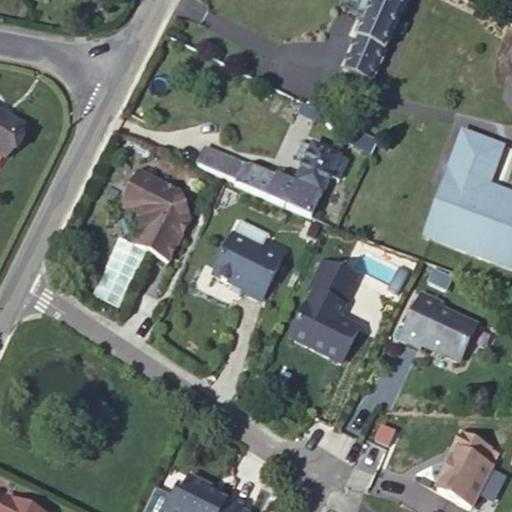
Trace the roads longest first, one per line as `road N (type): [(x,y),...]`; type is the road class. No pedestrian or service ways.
road 1 (residential): [(306,511),(301,453),(161,380),(21,290)]
road 2 (residential): [(21,290),(113,91)]
road 3 (residential): [(113,91),(49,55),(0,46)]
